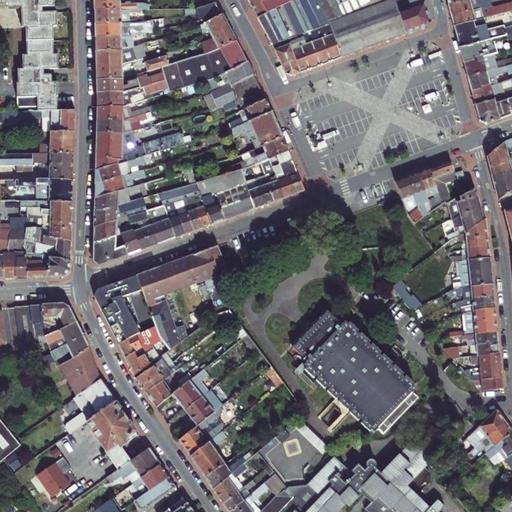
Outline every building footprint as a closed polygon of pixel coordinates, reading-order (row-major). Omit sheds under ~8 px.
[(0,0),(0,6),(8,6),(8,9),(21,9),(22,28),(26,28),(27,56),(23,56),(23,70),(18,70),(18,88),(19,107),(38,107),(38,111),(57,111),(57,97),(58,97),(58,87),(58,82),(53,82),(52,75),(44,75),(44,70),(59,70),(58,54),(54,54),(54,28),(58,28),(57,12),(44,12),(44,8),(56,8),(55,0),(0,0)] [(95,0),(96,11),(151,9),(151,6),(150,5),(150,4),(148,3),(147,3),(122,3),(121,0),(95,0)] [(248,0),(254,10),(259,18),(276,10),(296,0),(248,0)] [(296,0),(276,10),(290,39),(331,24),(330,23),(372,8),(371,3),(377,0),(296,0)] [(331,24),(343,57),(408,34),(395,0),(394,0),(390,1),(372,8),(330,23),(331,24)] [(423,0),(395,0),(408,34),(428,26),(430,21),(423,0)] [(470,0),(469,0),(450,5),(455,26),(484,19),(511,11),(511,3),(492,8),(490,0),(470,0)] [(200,20),(211,14),(221,9),(216,2),(197,8),(198,12),(200,20)] [(96,11),(97,24),(137,22),(149,20),(152,20),(151,9),(96,11)] [(221,9),(211,14),(214,20),(223,14),(221,9)] [(290,39),(276,10),(259,18),(274,46),(290,39)] [(180,15),(182,25),(200,20),(198,12),(187,14),(180,15)] [(207,52),(238,42),(223,14),(214,20),(201,26),(202,28),(205,33),(209,30),(215,40),(210,42),(208,40),(204,41),(207,52)] [(461,47),(494,38),(511,33),(511,26),(488,33),(484,19),(455,26),(461,47)] [(97,37),(134,36),(156,31),(154,25),(151,26),(149,20),(137,22),(97,24),(97,37)] [(331,24),(290,39),(274,46),(287,73),(293,75),(333,61),(343,57),(331,24)] [(134,36),(97,37),(97,51),(123,50),(135,47),(149,43),(148,39),(135,41),(134,36)] [(498,53),(494,38),(461,47),(466,65),(475,62),(474,59),(484,56),(484,57),(498,53)] [(207,52),(177,61),(161,66),(164,73),(166,80),(213,65),(242,51),(238,42),(207,52)] [(97,51),(98,65),(125,64),(135,61),(161,53),(159,49),(146,52),(144,51),(135,53),(135,47),(123,50),(97,51)] [(166,80),(170,92),(204,81),(216,78),(226,73),(248,62),(242,51),(213,65),(166,80)] [(98,65),(98,79),(124,78),(161,66),(177,61),(175,54),(147,62),(149,67),(136,70),(135,61),(125,64),(98,65)] [(466,65),(469,77),(488,72),(495,70),(511,64),(511,58),(486,66),(484,57),(484,56),(474,59),(475,62),(466,65)] [(226,73),(232,85),(254,74),(248,62),(226,73)] [(511,64),(495,70),(497,76),(509,72),(510,74),(511,73),(511,64)] [(499,84),(497,76),(495,70),(488,72),(492,86),(499,84)] [(488,72),(469,77),(473,91),(492,86),(488,72)] [(124,78),(98,79),(99,93),(124,93),(141,87),(166,80),(164,73),(147,78),(146,76),(127,82),(128,85),(124,86),(124,78)] [(235,101),(241,98),(261,89),(254,74),(232,85),(228,87),(235,101)] [(498,100),(477,106),(481,121),(488,124),(511,115),(511,83),(511,80),(502,83),(503,87),(505,98),(506,101),(499,103),(498,100)] [(493,90),(492,86),(473,91),(477,106),(498,100),(505,98),(503,87),(493,90)] [(124,93),(99,93),(99,107),(124,106),(129,105),(133,104),(133,97),(143,94),(141,87),(124,93)] [(241,98),(246,109),(266,100),(261,89),(241,98)] [(229,124),(230,130),(272,112),(266,100),(246,109),(240,111),(242,118),(229,124)] [(99,107),(99,120),(125,121),(154,112),(163,109),(161,104),(131,112),(129,105),(124,106),(99,107)] [(32,110),(29,111),(29,117),(51,116),(51,130),(75,131),(76,110),(69,111),(57,111),(38,111),(34,111),(32,110)] [(98,133),(124,134),(134,131),(153,126),(152,122),(143,124),(142,121),(156,117),(154,112),(125,121),(99,120),(98,133)] [(253,138),(257,148),(284,137),(272,112),(230,130),(233,138),(240,135),(242,130),(246,129),(250,139),(253,138)] [(51,135),(50,152),(75,153),(75,131),(51,130),(40,130),(40,134),(51,135)] [(134,131),(124,134),(98,133),(97,169),(141,157),(139,147),(134,131)] [(139,147),(141,157),(160,151),(182,144),(179,133),(145,144),(145,145),(139,147)] [(284,137),(257,148),(242,154),(245,161),(229,166),(231,172),(241,168),(251,165),(260,162),(259,161),(269,157),(278,154),(289,150),(284,137)] [(511,167),(506,142),(489,157),(488,158),(493,176),(511,170),(511,167)] [(298,170),(289,150),(278,154),(293,195),(305,190),(298,170)] [(97,184),(117,178),(117,175),(127,172),(127,170),(143,165),(141,161),(151,158),(151,160),(162,158),(160,151),(141,157),(97,169),(97,184)] [(75,153),(50,152),(32,152),(32,153),(0,153),(0,164),(32,164),(31,169),(39,169),(38,178),(74,179),(75,153)] [(293,195),(278,154),(269,157),(269,158),(284,198),(293,195)] [(260,162),(266,179),(275,202),(284,198),(269,158),(269,157),(259,161),(260,162)] [(431,169),(434,179),(444,207),(447,204),(447,205),(452,203),(447,188),(459,184),(454,171),(451,161),(431,169)] [(255,209),(247,185),(241,168),(231,172),(198,183),(201,195),(205,206),(212,225),(226,220),(255,209)] [(193,169),(188,171),(192,185),(198,183),(193,169)] [(444,207),(434,179),(431,169),(419,173),(428,198),(434,196),(439,209),(444,207)] [(97,184),(96,198),(134,187),(133,181),(145,177),(143,170),(117,178),(97,184)] [(511,170),(493,176),(496,192),(506,189),(506,187),(511,184),(511,170)] [(428,198),(419,173),(408,177),(415,196),(418,205),(423,219),(434,212),(428,198)] [(415,196),(408,177),(397,181),(404,200),(415,196)] [(73,202),(74,179),(38,178),(17,178),(17,186),(37,185),(37,201),(49,200),(73,202)] [(266,179),(257,182),(265,205),(275,202),(266,179)] [(265,205),(257,182),(247,185),(255,209),(265,205)] [(160,194),(163,206),(165,206),(201,195),(198,183),(192,185),(160,194)] [(96,198),(96,212),(144,198),(148,198),(144,184),(134,187),(96,198)] [(461,215),(481,209),(476,189),(462,198),(461,197),(452,203),(447,205),(447,204),(444,207),(439,209),(434,212),(423,219),(415,224),(422,235),(447,221),(452,220),(454,220),(461,215)] [(95,226),(122,218),(129,216),(148,210),(144,198),(96,212),(95,226)] [(511,198),(503,204),(511,238),(511,198)] [(73,216),(73,202),(49,200),(37,201),(36,201),(31,201),(21,201),(21,207),(42,207),(42,214),(73,216)] [(415,224),(423,219),(418,205),(415,207),(417,212),(410,217),(415,224)] [(152,225),(159,244),(177,238),(170,218),(165,206),(163,206),(148,210),(129,216),(132,223),(140,220),(144,219),(145,221),(150,220),(150,218),(159,216),(161,221),(152,225)] [(212,225),(205,206),(196,209),(196,210),(203,228),(212,225)] [(461,215),(454,220),(453,220),(451,222),(454,234),(447,239),(449,243),(454,240),(462,234),(484,219),(481,209),(461,215)] [(203,228),(196,210),(187,213),(194,231),(203,228)] [(194,231),(187,213),(187,212),(179,215),(186,234),(194,231)] [(73,216),(42,214),(41,214),(41,222),(32,222),(32,227),(72,228),(73,216)] [(186,234),(179,215),(170,218),(177,238),(186,234)] [(95,226),(95,242),(117,235),(117,228),(122,227),(122,218),(95,226)] [(484,219),(462,234),(462,242),(468,239),(488,236),(486,219),(484,219)] [(447,221),(422,235),(425,241),(430,238),(447,227),(450,223),(451,222),(453,220),(454,220),(452,220),(447,221)] [(122,227),(125,239),(131,255),(142,251),(134,231),(134,230),(130,231),(128,227),(126,228),(126,225),(122,227)] [(159,244),(152,225),(143,228),(150,248),(159,244)] [(25,240),(27,226),(11,227),(9,251),(16,252),(28,253),(44,254),(71,260),(72,240),(45,235),(44,243),(25,240)] [(32,227),(27,226),(25,240),(44,243),(45,235),(72,240),(72,228),(32,227)] [(9,251),(11,227),(0,227),(0,278),(5,278),(5,257),(5,251),(9,251)] [(143,228),(134,231),(142,251),(150,248),(143,228)] [(131,255),(125,239),(118,241),(117,235),(95,242),(94,261),(100,266),(131,255)] [(462,242),(463,250),(470,249),(490,247),(488,236),(468,239),(462,242)] [(438,251),(430,238),(425,241),(433,254),(438,251)] [(454,240),(449,243),(445,246),(448,251),(452,249),(457,246),(454,240)] [(230,271),(221,246),(212,249),(222,274),(230,271)] [(470,249),(463,250),(464,256),(451,258),(454,262),(459,262),(491,258),(490,247),(470,249)] [(212,249),(139,275),(144,290),(151,309),(152,312),(159,330),(163,341),(170,351),(214,318),(212,315),(203,322),(201,318),(178,327),(167,295),(222,274),(212,249)] [(16,252),(16,256),(17,278),(28,277),(28,253),(16,252)] [(28,253),(28,277),(49,277),(51,266),(44,266),(44,261),(44,254),(28,253)] [(71,260),(44,254),(44,261),(44,266),(51,266),(49,277),(65,276),(67,276),(69,275),(70,274),(71,272),(71,270),(71,260)] [(17,278),(16,256),(5,257),(5,278),(17,278)] [(491,258),(459,262),(461,277),(458,278),(453,280),(454,291),(459,289),(493,285),(491,258)] [(101,307),(109,324),(132,316),(123,297),(144,290),(139,275),(95,291),(94,294),(101,307)] [(399,277),(390,283),(412,307),(423,303),(413,292),(411,294),(404,287),(406,285),(399,277)] [(493,285),(459,289),(460,291),(467,291),(468,292),(472,292),(473,299),(494,297),(493,285)] [(463,308),(464,314),(476,311),(496,309),(494,297),(473,299),(466,299),(455,303),(456,309),(463,308)] [(44,305),(45,321),(56,317),(57,320),(54,321),(58,331),(77,322),(71,309),(70,307),(65,304),(44,305)] [(18,321),(19,328),(20,335),(21,342),(33,340),(32,334),(31,326),(31,319),(30,312),(29,305),(16,306),(17,314),(18,321)] [(34,319),(34,326),(35,333),(36,337),(39,337),(47,337),(45,321),(44,305),(32,305),(33,312),(34,319)] [(450,331),(450,336),(454,336),(458,335),(460,335),(498,331),(496,309),(476,311),(464,314),(465,329),(450,331)] [(231,310),(221,314),(227,322),(235,316),(231,310)] [(344,320),(341,324),(325,310),(309,328),(292,346),(307,361),(303,365),(306,367),(304,369),(313,377),(315,375),(317,378),(316,379),(325,388),(326,386),(329,388),(327,390),(336,398),(337,396),(340,399),(338,401),(347,409),(349,407),(351,409),(350,411),(359,419),(360,417),(363,420),(361,422),(370,429),(371,428),(375,430),(378,427),(384,432),(410,402),(418,394),(412,389),(415,386),(412,383),(414,381),(405,373),(403,375),(401,373),(403,371),(394,363),(392,364),(390,362),(391,360),(382,352),(381,354),(379,352),(380,350),(371,342),(370,343),(368,341),(369,340),(360,332),(359,333),(356,331),(358,329),(348,321),(347,323),(344,320)] [(119,345),(142,337),(132,316),(109,324),(119,345)] [(235,316),(227,322),(232,329),(235,327),(240,323),(235,316)] [(77,322),(58,331),(47,337),(52,352),(84,336),(77,322)] [(240,323),(235,327),(239,333),(244,329),(240,323)] [(244,329),(239,333),(244,339),(245,339),(249,335),(244,329)] [(135,377),(163,356),(170,351),(163,341),(159,330),(142,337),(119,345),(135,377)] [(477,339),(478,344),(499,342),(498,331),(460,335),(461,341),(477,339)] [(249,335),(245,339),(258,355),(262,352),(249,335)] [(84,336),(52,352),(53,353),(56,361),(64,358),(64,356),(71,353),(74,359),(86,352),(85,351),(90,348),(84,336)] [(471,344),(472,356),(500,353),(499,342),(478,344),(471,344)] [(461,354),(460,345),(448,346),(453,352),(457,357),(465,356),(465,353),(461,354)] [(86,352),(74,359),(62,365),(78,396),(101,380),(90,348),(85,351),(86,352)] [(258,355),(256,357),(267,372),(273,367),(262,352),(258,355)] [(53,353),(45,356),(47,364),(56,361),(53,353)] [(481,363),(481,368),(501,366),(500,353),(472,356),(473,364),(481,363)] [(137,379),(142,387),(167,367),(163,361),(137,379)] [(170,371),(173,374),(186,364),(184,361),(170,371)] [(455,362),(448,369),(456,376),(462,368),(455,362)] [(501,366),(481,368),(482,376),(472,377),(474,381),(502,378),(501,366)] [(142,387),(147,393),(164,381),(173,374),(170,371),(167,367),(142,387)] [(174,395),(186,411),(207,395),(209,393),(202,383),(210,377),(209,375),(211,373),(212,372),(212,371),(211,369),(210,367),(193,380),(174,395)] [(273,367),(267,372),(279,388),(285,383),(273,367)] [(151,400),(157,408),(174,395),(193,380),(188,373),(169,388),(160,395),(159,394),(151,400)] [(482,391),(503,388),(502,378),(474,381),(482,391)] [(101,380),(78,396),(74,399),(84,413),(67,424),(67,428),(71,434),(88,422),(116,402),(101,380)] [(147,393),(151,400),(159,394),(160,395),(169,388),(164,381),(147,393)] [(186,411),(198,426),(215,412),(219,409),(207,395),(186,411)] [(122,446),(139,434),(116,402),(88,422),(107,450),(106,451),(120,470),(132,461),(122,446)] [(481,440),(506,421),(498,411),(496,413),(480,425),(475,429),(474,430),(481,440)] [(180,440),(191,456),(214,439),(224,431),(227,428),(215,412),(198,426),(180,440)] [(466,416),(460,421),(454,426),(463,438),(467,435),(469,434),(474,430),(475,429),(466,416)] [(0,464),(4,461),(22,446),(17,440),(0,418),(0,464)] [(488,451),(511,433),(511,430),(506,421),(481,440),(488,451)] [(297,429),(320,455),(326,450),(303,424),(297,429)] [(467,435),(474,445),(481,440),(474,430),(469,434),(467,435)] [(191,456),(206,477),(225,464),(214,447),(227,437),(224,431),(214,439),(191,456)] [(511,496),(511,433),(488,451),(486,453),(490,458),(502,450),(507,458),(511,454),(511,486),(503,493),(508,500),(511,496)] [(434,507),(421,494),(411,504),(401,495),(411,485),(436,459),(415,439),(384,471),(377,464),(378,462),(378,460),(377,458),(376,457),(374,456),(371,457),(369,458),(368,461),(368,462),(370,465),(366,468),(360,462),(352,471),(336,455),(308,483),(318,493),(303,509),(299,506),(293,511),(341,511),(349,505),(352,507),(365,494),(374,504),(368,511),(369,511),(396,511),(395,510),(398,507),(402,511),(442,511),(448,506),(441,500),(434,507)] [(149,449),(132,461),(120,470),(108,479),(111,484),(121,477),(123,480),(136,470),(142,479),(161,466),(149,449)] [(229,476),(253,457),(250,454),(240,459),(228,468),(225,464),(206,477),(214,489),(229,476)] [(214,489),(224,504),(244,488),(236,478),(253,465),(252,463),(257,459),(254,455),(253,457),(229,476),(214,489)] [(64,458),(38,477),(54,499),(72,486),(68,480),(63,479),(63,475),(66,475),(73,470),(64,458)] [(133,504),(135,502),(169,477),(161,466),(142,479),(134,485),(138,491),(132,496),(134,499),(131,501),(133,504)] [(279,511),(293,498),(285,489),(287,487),(277,474),(252,495),(231,511),(279,511)] [(169,477),(135,502),(140,509),(145,509),(176,488),(169,477)] [(244,488),(224,504),(230,511),(231,511),(252,495),(248,490),(256,483),(253,480),(244,488)] [(318,493),(308,483),(306,486),(288,486),(285,489),(293,498),(280,511),(293,511),(299,506),(303,509),(318,493)] [(421,494),(411,485),(401,495),(411,504),(421,494)] [(193,511),(184,499),(164,511),(193,511)] [(113,500),(100,509),(101,511),(121,511),(122,511),(113,500)]
